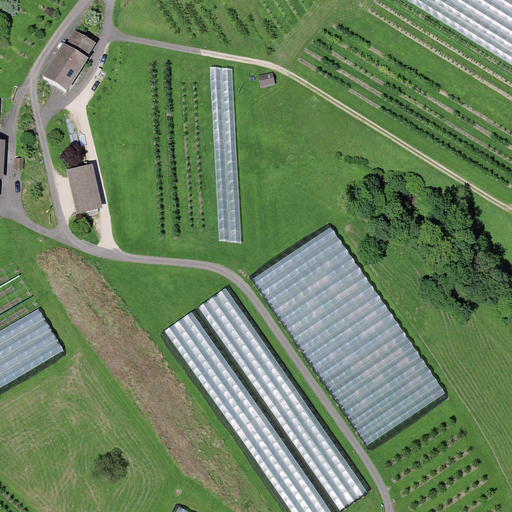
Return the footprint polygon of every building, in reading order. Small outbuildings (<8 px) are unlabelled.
[(75,30),(66,44),(87,57),(96,43),(75,30)] [(66,44),(63,42),(42,75),(67,91),(88,57),(87,57),(66,44)] [(271,77),(259,79),(261,89),(272,87),(271,77)] [(15,158),(15,169),(23,170),(24,158),(15,158)] [(67,170),(76,213),(103,208),(93,164),(67,170)]
